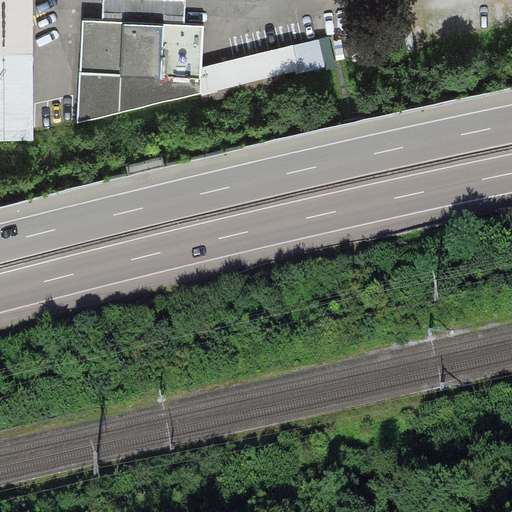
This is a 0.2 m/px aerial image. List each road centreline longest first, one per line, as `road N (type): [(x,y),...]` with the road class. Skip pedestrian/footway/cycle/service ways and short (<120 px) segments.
road 1 (motorway): [(0,293),(511,173)]
road 2 (motorway): [(511,123),(0,243)]
